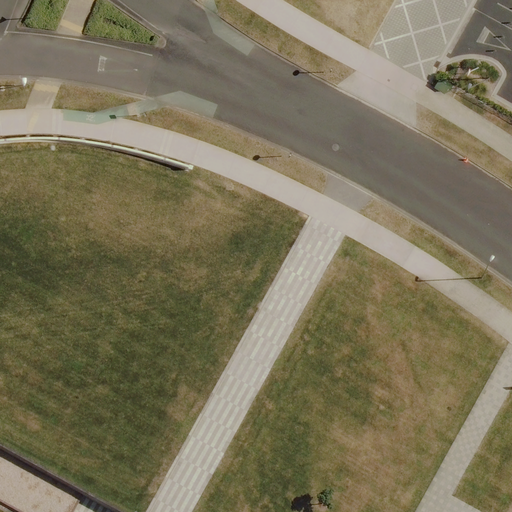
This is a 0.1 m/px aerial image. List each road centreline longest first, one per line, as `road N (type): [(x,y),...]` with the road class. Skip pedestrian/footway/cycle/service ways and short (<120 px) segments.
road 1 (residential): [(204,67),(511,232)]
road 2 (residential): [(204,67),(148,76),(0,55)]
